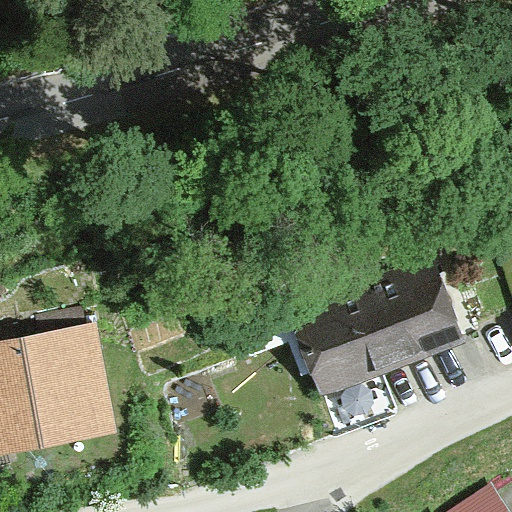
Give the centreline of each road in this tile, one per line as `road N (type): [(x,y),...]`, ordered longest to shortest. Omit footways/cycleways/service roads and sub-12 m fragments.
road 1 (tertiary): [(0,120),(388,0)]
road 2 (residential): [(353,454),(124,511)]
road 3 (residential): [(511,383),(353,454)]
